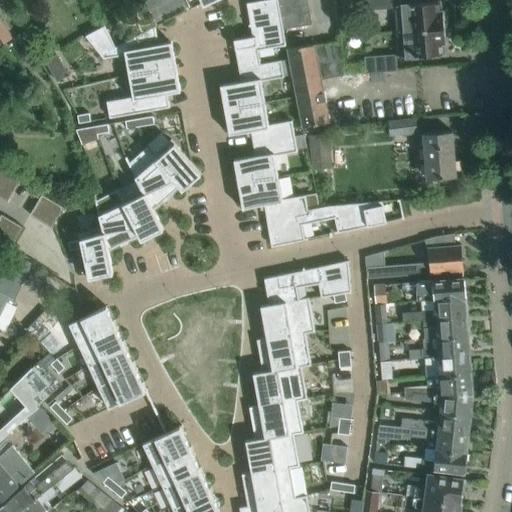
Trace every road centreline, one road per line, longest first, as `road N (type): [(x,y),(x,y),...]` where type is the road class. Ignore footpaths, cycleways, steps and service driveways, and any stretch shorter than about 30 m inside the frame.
road 1 (residential): [(228,484),(151,367),(129,298),(217,278),(245,263)]
road 2 (residential): [(240,0),(198,41),(219,203),(245,263)]
road 3 (residential): [(506,200),(245,263)]
road 4 (residential): [(245,263),(248,349),(228,484)]
road 5 (tertiary): [(506,200),(490,0)]
